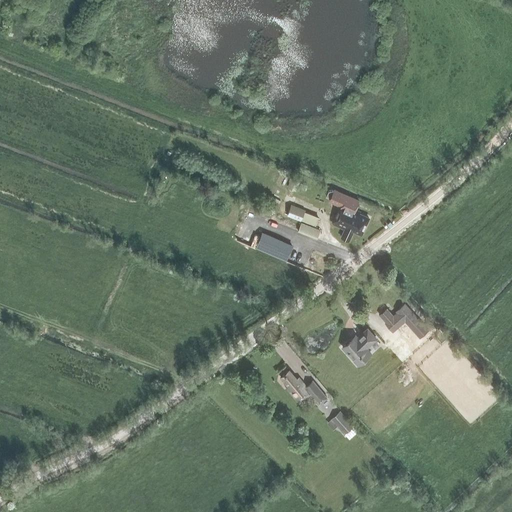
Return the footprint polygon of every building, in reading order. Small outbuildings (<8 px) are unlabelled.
[(288,188),(295,191),(299,181),(292,179),(288,188)] [(254,195),(257,186),(248,183),(245,192),(254,195)] [(359,214),(359,212),(355,210),(359,201),(334,190),(330,199),(341,204),(332,224),(345,229),(341,238),(348,241),(353,231),(361,234),(368,218),(359,214)] [(287,215),(301,220),(305,210),(291,205),(287,215)] [(320,231),(300,223),(297,231),(317,239),(320,231)] [(286,261),(292,246),(261,233),(255,247),(286,261)] [(386,307),(378,314),(385,322),(393,315),(386,307)] [(428,330),(412,311),(404,318),(420,337),(428,330)] [(366,348),(376,339),(367,328),(354,340),(352,338),(342,347),(357,364),(363,359),(365,359),(370,355),(370,353),(366,348)] [(305,386),(298,378),(296,380),(289,370),(281,377),(289,386),(287,388),(299,402),(310,393),(319,404),(327,398),(312,381),(305,386)] [(344,435),(353,427),(339,411),(330,419),(344,435)]
